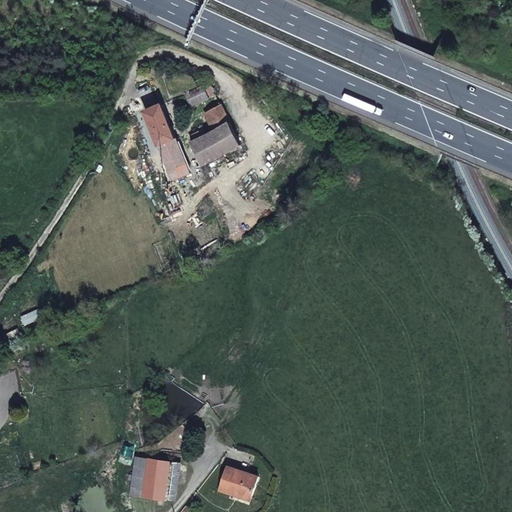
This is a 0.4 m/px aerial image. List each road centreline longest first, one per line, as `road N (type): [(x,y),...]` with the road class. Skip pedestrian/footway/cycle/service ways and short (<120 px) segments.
road 1 (motorway): [(158,0),(511,159)]
road 2 (unknown): [(207,98),(205,79),(185,63),(159,56),(128,61),(0,279)]
road 3 (motorway): [(511,115),(248,0)]
